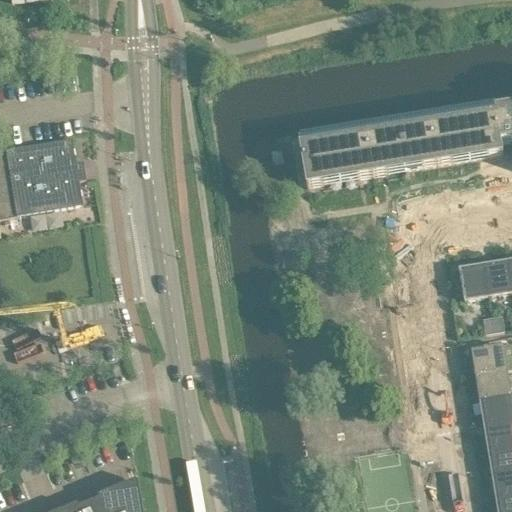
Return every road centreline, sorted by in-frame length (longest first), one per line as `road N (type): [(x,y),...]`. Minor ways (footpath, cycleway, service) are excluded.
road 1 (tertiary): [(204,511),(150,162),(139,0)]
road 2 (residential): [(457,511),(416,238),(511,223)]
